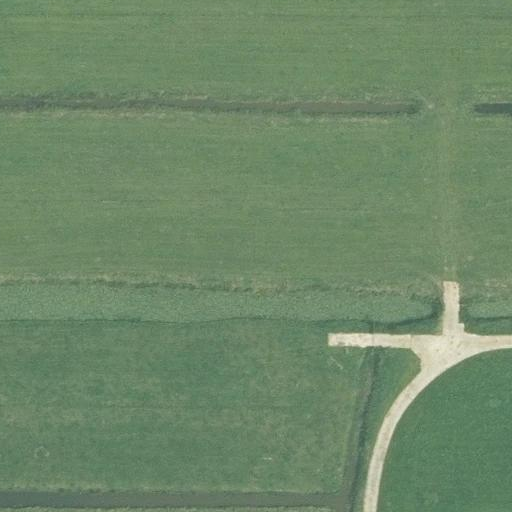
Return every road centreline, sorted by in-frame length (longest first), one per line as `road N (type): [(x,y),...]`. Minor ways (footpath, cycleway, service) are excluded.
road 1 (track): [(368,511),(387,425),(450,348),(332,340)]
road 2 (track): [(511,342),(450,348),(453,285)]
